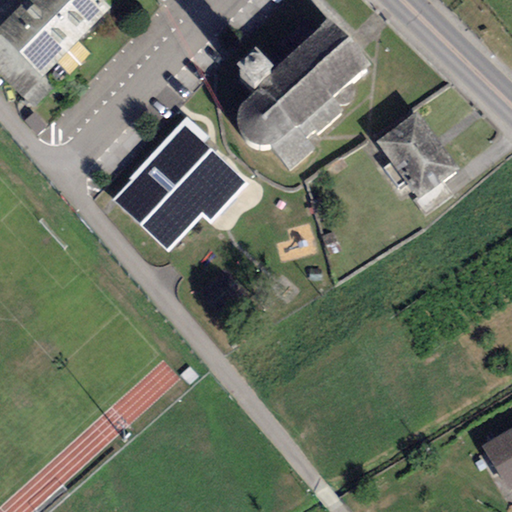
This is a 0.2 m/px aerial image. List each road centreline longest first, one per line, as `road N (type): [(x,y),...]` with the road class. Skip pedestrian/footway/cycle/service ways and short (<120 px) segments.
road 1 (unclassified): [(61,173),(341,511)]
road 2 (unclassified): [(225,0),(61,173)]
road 3 (secondary): [(400,0),(511,105)]
